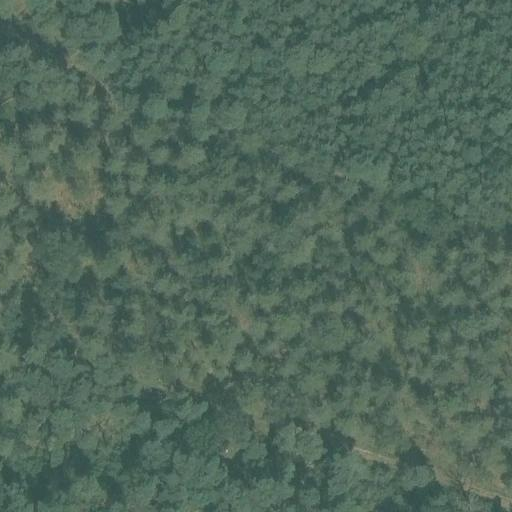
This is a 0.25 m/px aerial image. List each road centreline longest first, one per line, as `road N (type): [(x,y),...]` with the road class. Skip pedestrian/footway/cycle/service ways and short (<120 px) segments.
road 1 (track): [(0,365),(37,343),(80,347),(511,497)]
road 2 (track): [(55,341),(83,229),(116,0)]
